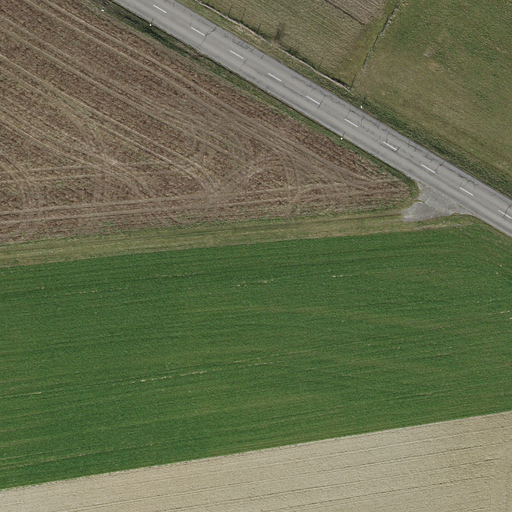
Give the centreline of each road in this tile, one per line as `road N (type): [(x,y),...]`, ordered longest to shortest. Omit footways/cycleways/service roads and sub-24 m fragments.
road 1 (track): [(0,260),(405,217),(463,193)]
road 2 (tertiary): [(511,222),(137,0)]
